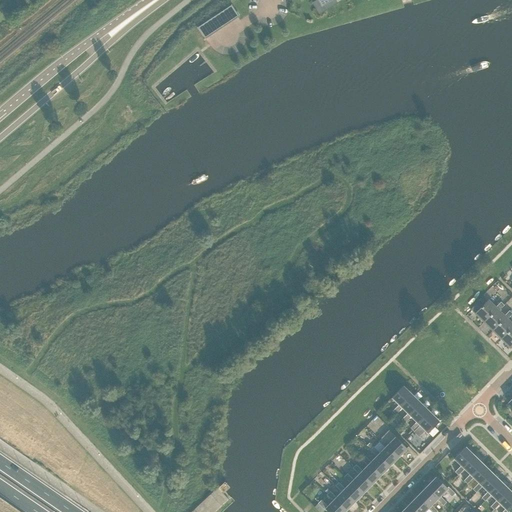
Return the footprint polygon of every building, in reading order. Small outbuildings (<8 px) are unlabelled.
[(223,10),(230,22),(239,16),(231,4),(223,10)] [(214,16),(222,28),(230,22),(223,10),(214,16)] [(205,21),(213,33),(222,28),(214,16),(205,21)] [(205,21),(196,27),(204,39),(213,33),(205,21)] [(482,307),(475,314),(484,322),(497,309),(498,310),(504,305),(500,302),(495,307),(488,300),(482,307)] [(474,306),(470,309),(475,314),(482,307),(477,302),(474,306)] [(497,309),(484,322),(493,331),(506,317),(507,319),(511,313),(509,310),(504,316),(498,310),(497,309)] [(506,317),(493,331),(501,339),(511,328),(511,323),(507,319),(506,317)] [(511,328),(501,339),(510,348),(511,346),(511,328)] [(403,386),(392,397),(399,404),(393,411),(396,414),(402,408),(400,406),(412,395),(403,386)] [(412,395),(400,406),(402,408),(408,413),(401,419),(405,423),(411,416),(409,415),(421,403),(412,395)] [(421,403),(409,415),(411,416),(416,422),(410,428),(414,431),(420,425),(418,423),(430,412),(421,403)] [(414,431),(413,432),(419,437),(423,440),(429,434),(433,437),(439,430),(435,426),(439,421),(430,412),(418,423),(420,425),(414,431)] [(409,436),(405,440),(419,454),(423,450),(409,436)] [(381,438),(379,441),(385,447),(386,446),(398,457),(407,448),(395,437),(388,444),(388,445),(381,438)] [(373,447),(370,450),(376,456),(378,455),(389,466),(398,457),(386,446),(385,447),(379,453),(373,447)] [(465,447),(454,458),(461,465),(455,472),(458,475),(464,469),(463,467),(474,456),(465,447)] [(364,456),(361,459),(367,465),(369,464),(380,475),(389,466),(378,455),(376,456),(371,462),(364,456)] [(474,456),(463,467),(464,469),(470,474),(464,480),(467,484),(473,477),(472,476),(483,464),(474,456)] [(356,465),(352,468),(359,474),(360,473),(372,484),(380,475),(369,464),(367,465),(362,471),(356,465)] [(483,464),(472,476),(473,477),(479,483),(473,489),(476,492),(482,486),(481,485),(492,473),(483,464)] [(347,473),(344,477),(350,483),(351,481),(363,493),(372,484),(360,473),(359,474),(353,480),(347,473)] [(492,473),(481,485),(482,486),(488,491),(481,498),(485,501),(491,495),(490,493),(501,482),(492,473)] [(436,477),(427,486),(438,497),(440,496),(445,490),(452,497),(455,493),(448,487),(447,488),(436,477)] [(223,492),(229,486),(224,481),(218,487),(223,492)] [(338,482),(335,486),(341,492),(343,490),(354,502),(363,493),(351,481),(350,483),(345,489),(338,482)] [(501,482),(490,493),(491,495),(497,500),(490,506),(494,509),(500,503),(499,502),(510,491),(501,482)] [(427,486),(418,495),(430,506),(431,505),(437,499),(443,505),(446,502),(440,496),(438,497),(427,486)] [(330,491),(326,495),(333,501),(334,499),(346,510),(354,502),(343,490),(341,492),(336,497),(330,491)] [(511,492),(510,491),(499,502),(500,503),(505,509),(501,511),(508,511),(509,511),(508,510),(511,506),(511,492)] [(418,495),(409,504),(417,511),(424,511),(428,508),(431,511),(436,511),(437,511),(431,505),(430,506),(418,495)] [(321,500),(314,507),(319,511),(321,511),(324,510),(325,509),(328,511),(344,511),(346,510),(334,499),(333,501),(327,506),(321,500)]
